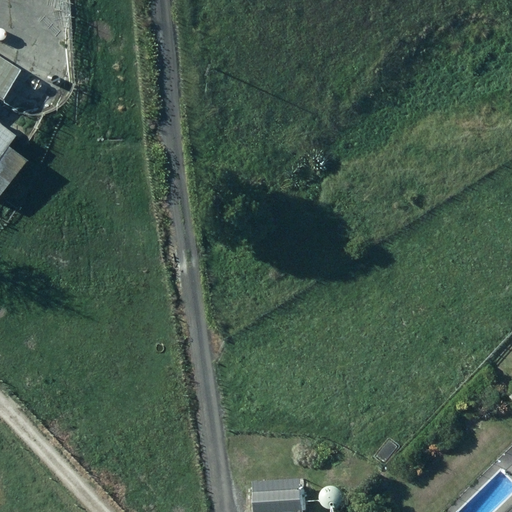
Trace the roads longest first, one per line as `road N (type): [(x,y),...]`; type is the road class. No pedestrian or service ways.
road 1 (unknown): [(209,511),(158,195),(143,0)]
road 2 (unknown): [(0,372),(138,511)]
